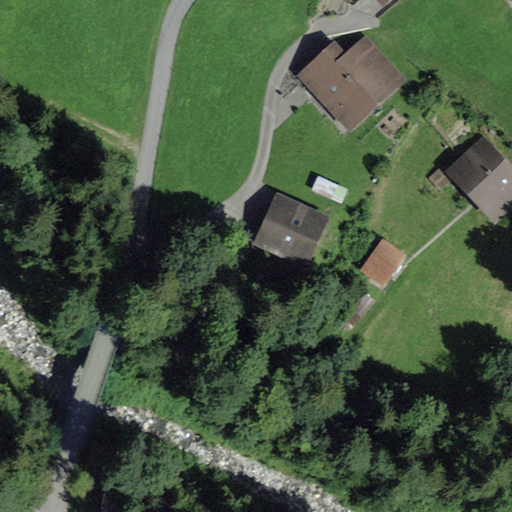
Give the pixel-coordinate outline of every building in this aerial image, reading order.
[(310,74),(350,119),(392,81),(363,49),(343,68),(331,55),(310,74)] [(497,214),(511,199),(511,189),(507,184),(511,179),(511,178),(480,145),(455,169),(497,214)] [(284,206),(267,242),(300,257),(317,221),(284,206)] [(361,271),(380,284),(400,256),(381,242),(361,271)] [(101,477),(109,452),(93,446),(85,471),(101,477)] [(132,511),(136,491),(109,486),(104,511),(132,511)]
